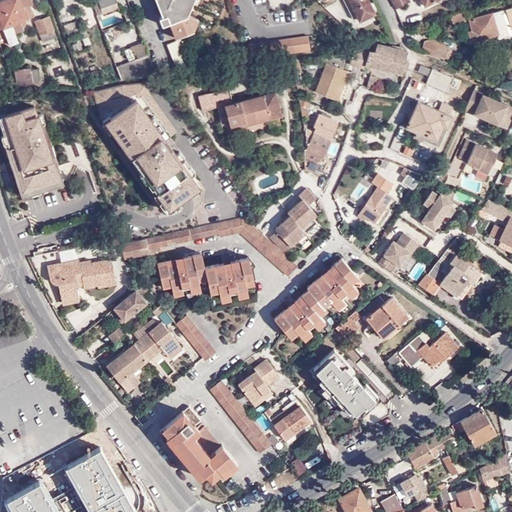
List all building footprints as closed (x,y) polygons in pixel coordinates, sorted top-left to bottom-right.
[(10,43),(18,40),(12,24),(8,12),(13,10),(10,0),(0,0),(0,16),(4,27),(10,43)] [(8,12),(12,24),(34,16),(30,4),(33,3),(31,0),(10,0),(13,10),(8,12)] [(91,0),(99,19),(103,18),(101,13),(119,5),(117,1),(101,7),(98,0),(91,0)] [(176,37),(194,29),(192,22),(195,16),(189,13),(185,6),(187,0),(157,0),(164,15),(161,17),(164,24),(171,21),(176,37)] [(187,0),(185,6),(189,13),(194,0),(187,0)] [(344,0),(353,18),(358,16),(374,8),(369,0),(344,0)] [(511,5),(496,11),(503,35),(511,32),(511,5)] [(376,12),(374,8),(358,16),(360,20),(376,12)] [(79,21),(75,9),(62,14),(66,26),(79,21)] [(500,35),(503,35),(496,11),(491,12),(490,12),(470,18),(473,29),(470,30),(472,39),(499,31),(500,35)] [(35,21),(39,35),(54,30),(49,16),(35,21)] [(54,30),(39,35),(41,40),(56,36),(54,30)] [(429,41),(450,49),(452,44),(431,37),(429,41)] [(192,64),(181,38),(169,44),(179,69),(192,64)] [(137,56),(149,52),(148,52),(143,39),(131,44),(132,46),(137,56)] [(452,50),(450,49),(429,41),(427,40),(424,48),(446,57),(447,55),(450,56),(452,50)] [(372,50),(368,64),(405,73),(407,51),(400,46),(378,42),(377,50),(372,50)] [(363,48),(357,50),(353,63),(367,67),(368,64),(372,50),(373,44),(363,48)] [(136,57),(137,56),(132,46),(125,48),(129,59),(136,57)] [(58,50),(38,56),(50,86),(64,87),(60,75),(74,71),(70,57),(61,59),(58,50)] [(123,80),(157,72),(149,52),(137,56),(136,57),(129,59),(117,64),(123,80)] [(296,58),(289,59),(293,70),(299,68),(296,58)] [(317,89),(336,98),(346,75),(349,77),(352,71),(329,61),(317,89)] [(31,81),(38,80),(37,68),(30,69),(29,67),(14,69),(16,84),(31,83),(31,81)] [(431,75),(429,82),(449,91),(455,77),(435,68),(432,76),(431,75)] [(373,74),(370,87),(373,88),(377,89),(380,76),(373,74)] [(346,75),(336,98),(339,100),(349,77),(346,75)] [(195,76),(184,77),(185,84),(181,85),(181,86),(196,84),(195,76)] [(201,111),(216,107),(216,106),(232,102),(228,87),(197,95),(201,111)] [(484,95),(474,90),(465,110),(483,118),(484,116),(488,117),(487,120),(499,125),(507,106),(484,96),(484,95)] [(275,91),(232,102),(216,106),(216,107),(221,127),(280,112),(275,91)] [(131,95),(100,119),(165,211),(197,189),(131,95)] [(35,100),(0,110),(0,119),(24,199),(64,186),(35,100)] [(446,125),(450,127),(455,115),(421,101),(410,127),(420,131),(441,139),(446,125)] [(280,112),(221,127),(222,130),(281,115),(280,112)] [(308,136),(308,150),(307,152),(323,160),(340,123),(323,115),(317,127),(320,128),(318,133),(306,127),(306,130),(309,131),(307,134),(315,137),(314,139),(308,136)] [(443,145),(450,127),(446,125),(441,139),(420,131),(418,135),(443,145)] [(468,163),(474,166),(480,169),(479,171),(489,176),(498,155),(467,140),(459,157),(468,162),(468,163)] [(306,157),(321,164),(323,160),(307,152),(306,152),(306,157)] [(389,160),(386,159),(381,166),(384,168),(389,160)] [(421,174),(404,167),(400,173),(404,175),(401,181),(412,188),(421,174)] [(249,181),(255,196),(284,184),(277,169),(249,181)] [(393,182),(378,171),(371,181),(378,185),(357,214),(362,217),(364,215),(367,217),(374,222),(392,195),(387,191),(393,182)] [(431,206),(423,219),(435,227),(453,201),(434,187),(424,202),(431,206)] [(288,212),(290,215),(277,226),(279,229),(271,236),(270,236),(283,251),(285,250),(295,241),(300,246),(310,237),(306,232),(317,221),(313,217),(316,214),(308,205),(316,198),(306,188),(298,194),(302,199),(288,212)] [(511,216),(491,207),(487,215),(508,224),(505,229),(501,227),(497,238),(511,245),(511,216)] [(297,265),(244,217),(151,236),(153,246),(153,247),(168,244),(167,241),(175,240),(175,242),(218,233),(219,236),(240,232),(288,275),(297,265)] [(497,238),(501,227),(494,223),(489,234),(497,238)] [(420,242),(405,231),(400,239),(402,240),(399,243),(398,242),(394,240),(380,261),(393,270),(398,262),(401,264),(410,251),(412,252),(420,242)] [(153,246),(151,236),(125,242),(127,249),(125,249),(130,255),(149,251),(148,248),(153,247),(153,246)] [(125,242),(121,242),(124,257),(130,256),(125,249),(127,249),(125,242)] [(428,274),(420,285),(432,294),(440,283),(456,296),(469,279),(467,277),(469,274),(476,280),(482,272),(474,265),(476,263),(468,257),(466,260),(458,253),(452,262),(455,264),(448,273),(443,269),(455,254),(449,249),(429,274),(428,274)] [(225,275),(223,262),(204,266),(201,252),(183,256),(186,270),(178,271),(175,258),(157,261),(163,286),(171,284),(172,289),(182,286),(199,283),(198,278),(206,277),(209,290),(218,289),(219,293),(229,291),(236,289),(246,287),(245,283),(253,281),(248,257),(230,260),(233,273),(225,275)] [(183,256),(175,258),(178,271),(186,270),(183,256)] [(330,284),(321,274),(307,286),(308,288),(294,300),(303,311),(297,316),(288,305),(274,317),(290,337),(297,331),(300,334),(307,328),(313,323),(321,316),(318,313),(324,307),(323,306),(330,300),(333,303),(340,297),(346,292),(354,286),(351,282),(357,277),(341,257),(327,269),(336,280),(330,284)] [(56,283),(58,283),(61,300),(79,297),(76,280),(83,279),(84,283),(84,285),(97,283),(115,280),(111,258),(92,261),(81,263),(80,260),(80,258),(60,261),(60,265),(48,267),(50,277),(51,280),(54,282),(56,283)] [(230,260),(223,262),(225,275),(233,273),(230,260)] [(327,269),(321,274),(330,284),(336,280),(327,269)] [(120,315),(124,320),(146,302),(139,294),(147,287),(143,283),(113,307),(120,315)] [(354,286),(346,292),(350,296),(357,290),(354,286)] [(379,327),(385,334),(407,315),(391,297),(386,301),(381,296),(368,307),(372,313),(367,317),(377,329),(379,327)] [(340,297),(333,303),(336,308),(344,301),(340,297)] [(294,300),(288,305),(297,316),(303,311),(294,300)] [(160,304),(152,310),(156,315),(164,309),(160,304)] [(363,315),(358,309),(338,326),(348,338),(362,326),(357,320),(363,315)] [(186,314),(175,323),(204,359),(215,350),(186,314)] [(151,329),(160,322),(155,316),(146,323),(151,329)] [(321,316),(313,323),(317,327),(325,321),(321,316)] [(148,357),(149,358),(164,346),(171,356),(185,346),(164,319),(160,322),(151,329),(135,341),(148,357)] [(108,334),(113,341),(125,332),(119,325),(108,334)] [(307,328),(300,334),(303,339),(311,332),(307,328)] [(430,346),(421,334),(401,352),(412,366),(425,355),(432,365),(440,359),(441,360),(459,346),(447,332),(430,346)] [(134,367),(148,357),(135,341),(109,361),(129,388),(142,378),(134,367)] [(375,390),(331,345),(311,365),(350,412),(375,390)] [(398,355),(396,353),(388,360),(390,362),(398,355)] [(402,360),(398,355),(390,362),(395,367),(402,360)] [(257,369),(268,382),(280,374),(267,357),(255,367),(257,369)] [(272,388),(269,384),(268,382),(257,369),(239,382),(253,402),(272,388)] [(272,443),(254,420),(223,379),(212,388),(260,452),(272,443)] [(275,392),(272,388),(253,402),(256,406),(275,392)] [(299,401),(286,411),(289,415),(302,405),(299,401)] [(161,428),(172,443),(176,440),(202,474),(204,471),(210,478),(220,471),(222,473),(237,462),(223,444),(221,445),(205,425),(201,429),(190,436),(186,431),(196,423),(202,419),(191,404),(161,428)] [(289,415),(286,411),(273,420),(286,439),(313,419),(302,405),(289,415)] [(496,431),(482,408),(451,425),(454,430),(458,427),(460,432),(466,429),(474,443),(496,431)] [(201,429),(196,423),(186,431),(190,436),(201,429)] [(452,431),(440,438),(444,446),(456,439),(452,431)] [(440,438),(437,433),(407,451),(414,465),(446,448),(444,446),(440,438)] [(176,440),(172,443),(198,477),(202,474),(176,440)] [(496,476),(510,472),(507,452),(480,466),(486,487),(498,483),(496,476)] [(455,477),(461,474),(457,467),(449,455),(444,458),(455,477)] [(457,467),(461,474),(466,470),(464,462),(457,467)] [(345,511),(365,511),(370,509),(356,483),(343,490),(344,491),(337,495),(345,511)] [(457,498),(450,500),(453,511),(457,511),(464,510),(463,507),(473,503),(475,506),(483,504),(476,483),(468,486),(467,484),(457,487),(458,490),(455,491),(457,498)] [(438,490),(443,502),(450,500),(445,486),(444,486),(440,489),(438,490)] [(387,510),(387,511),(404,508),(395,494),(382,501),(387,510)] [(405,511),(404,508),(387,511),(436,511),(431,503),(413,511),(405,511)]
